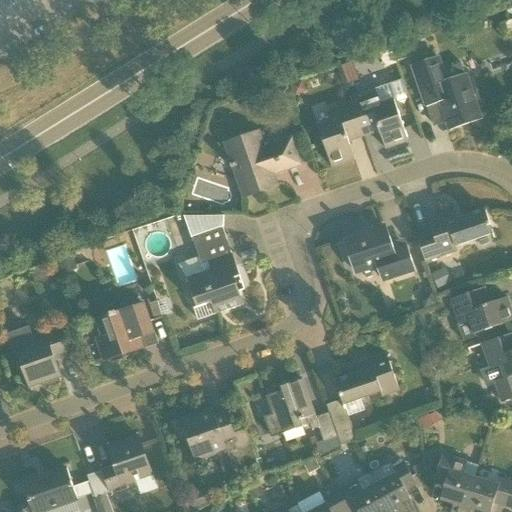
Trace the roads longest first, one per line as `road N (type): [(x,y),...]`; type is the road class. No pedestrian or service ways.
road 1 (residential): [(0,433),(288,332),(307,298),(296,231),(320,206),(438,164),(463,162),(511,177)]
road 2 (tertiary): [(0,159),(258,0)]
